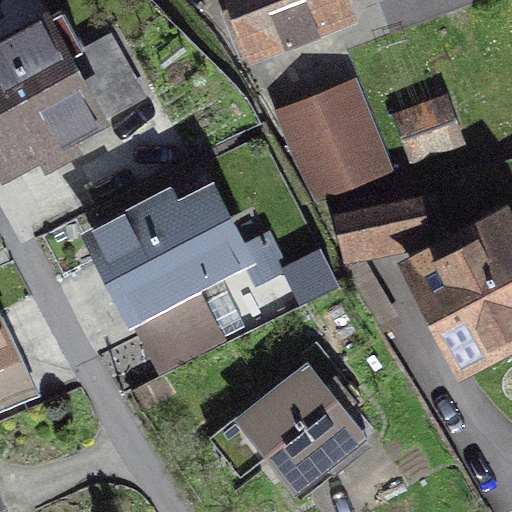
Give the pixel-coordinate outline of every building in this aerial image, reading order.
[(0,0),(0,144),(13,167),(140,97),(109,41),(64,65),(29,0),(0,0)] [(239,0),(258,47),(342,15),(336,0),(239,0)] [(319,194),(383,167),(350,89),(287,115),(319,194)] [(443,108),(405,121),(416,153),(454,141),(443,108)] [(207,182),(95,239),(134,315),(246,258),(207,182)] [(407,192),(336,206),(347,262),(418,247),(415,233),(444,227),(440,206),(421,210),(419,200),(409,202),(407,192)] [(461,357),(511,329),(511,232),(508,224),(418,271),(461,357)] [(247,249),(263,281),(286,270),(269,237),(247,249)] [(321,251),(290,267),(307,302),(339,286),(321,251)] [(164,371),(218,342),(199,307),(145,335),(164,371)] [(0,412),(24,402),(4,357),(10,354),(0,332),(0,412)] [(309,366),(239,422),(300,498),(370,442),(309,366)]
